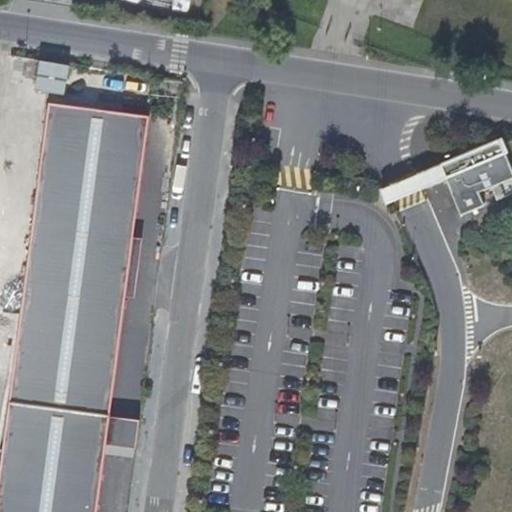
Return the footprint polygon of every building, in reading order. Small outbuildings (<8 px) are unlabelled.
[(61,98),(67,69),(34,62),(28,92),(61,98)] [(147,105),(149,77),(119,76),(117,103),(147,105)] [(0,511),(96,511),(151,122),(50,107),(2,449),(0,466),(0,511)] [(511,172),(498,140),(438,165),(443,179),(459,216),(483,206),(477,193),(490,187),(511,178),(511,172)] [(411,192),(443,179),(438,165),(405,179),(383,189),(388,202),(411,192)] [(511,194),(511,178),(490,187),(496,201),(511,194)]
